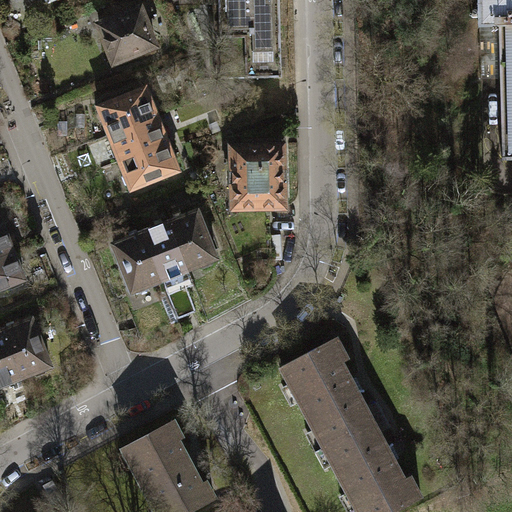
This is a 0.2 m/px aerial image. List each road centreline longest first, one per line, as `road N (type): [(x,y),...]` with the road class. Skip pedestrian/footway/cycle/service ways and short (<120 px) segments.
road 1 (residential): [(319,0),(325,214),(309,272),(270,314),(126,390)]
road 2 (residential): [(126,390),(0,71)]
road 3 (residential): [(126,390),(0,463)]
